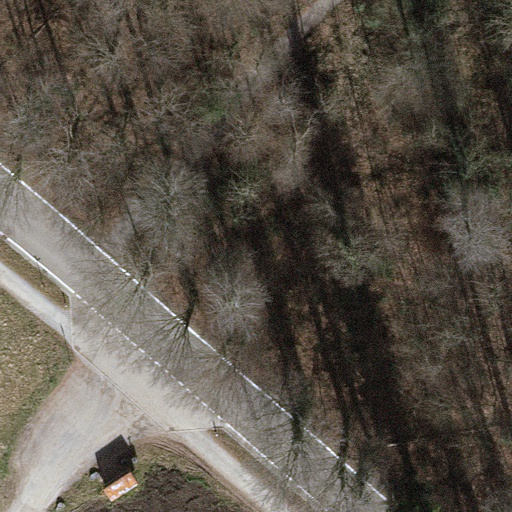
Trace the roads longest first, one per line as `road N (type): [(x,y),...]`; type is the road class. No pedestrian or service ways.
road 1 (unclassified): [(0,202),(360,511)]
road 2 (track): [(158,332),(29,511)]
